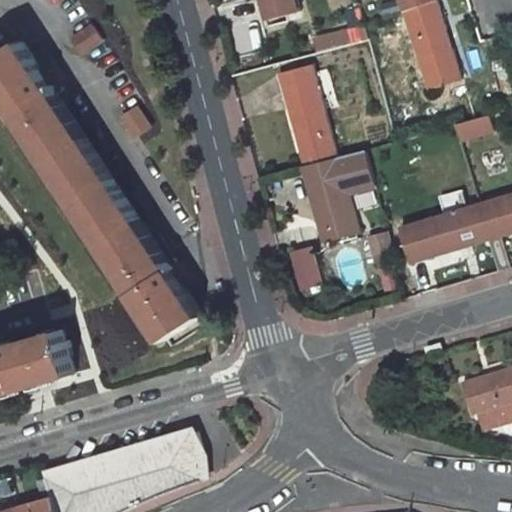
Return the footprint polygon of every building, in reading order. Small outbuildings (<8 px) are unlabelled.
[(299,10),(296,0),(258,0),(264,20),(299,10)] [(401,0),(405,11),(438,0),(437,0),(401,0)] [(405,11),(430,89),(463,78),(453,48),(445,50),(436,22),(444,19),(438,0),(405,11)] [(436,22),(445,50),(453,48),(444,19),(436,22)] [(84,55),(104,41),(95,26),(80,35),(84,42),(78,46),(84,55)] [(322,48),(344,44),(342,33),(320,37),(322,48)] [(78,141),(50,97),(57,92),(61,90),(57,84),(64,80),(55,66),(44,73),(23,40),(0,54),(0,86),(165,338),(202,315),(180,282),(192,275),(182,261),(176,265),(171,259),(167,261),(159,266),(131,222),(138,217),(86,136),(78,141)] [(295,105),(306,143),(298,145),(303,166),(336,157),(310,62),(278,71),(287,107),(295,105)] [(86,136),(57,92),(50,97),(78,141),(86,136)] [(152,127),(138,105),(123,114),(133,130),(140,125),(144,132),(152,127)] [(306,143),(295,105),(287,107),(298,145),(306,143)] [(356,231),(336,157),(303,166),(309,186),(317,185),(323,208),(316,210),(324,239),(356,231)] [(323,208),(317,185),(309,186),(316,210),(323,208)] [(508,222),(511,221),(511,194),(481,204),(490,236),(511,231),(508,222)] [(481,204),(399,227),(410,260),(442,251),(440,243),(451,240),(453,247),(490,236),(481,204)] [(167,261),(138,217),(131,222),(159,266),(167,261)] [(372,239),(379,264),(382,263),(389,292),(405,288),(390,234),(372,239)] [(442,251),(453,247),(451,240),(440,243),(442,251)] [(308,247),(293,251),(303,290),(318,286),(308,247)] [(0,393),(76,370),(63,330),(12,344),(10,338),(1,341),(2,346),(5,355),(0,356),(0,393)] [(511,366),(484,375),(486,383),(511,376),(511,366)] [(511,376),(486,383),(484,375),(462,381),(472,415),(497,407),(501,424),(511,420),(511,376)] [(51,498),(55,511),(125,511),(134,508),(201,479),(189,433),(45,477),(51,498)] [(55,511),(51,498),(24,507),(25,511),(55,511)]
